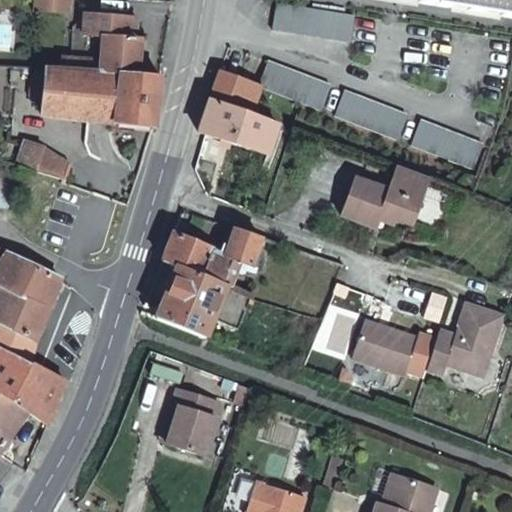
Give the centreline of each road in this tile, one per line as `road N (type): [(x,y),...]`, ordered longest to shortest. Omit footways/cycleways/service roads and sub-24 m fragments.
road 1 (tertiary): [(125,295),(204,0)]
road 2 (tertiary): [(38,498),(79,427),(125,295)]
road 3 (unknown): [(211,0),(251,30),(370,78)]
road 4 (residential): [(0,230),(16,247),(125,295)]
road 5 (unknown): [(370,78),(439,100),(457,83),(464,45)]
